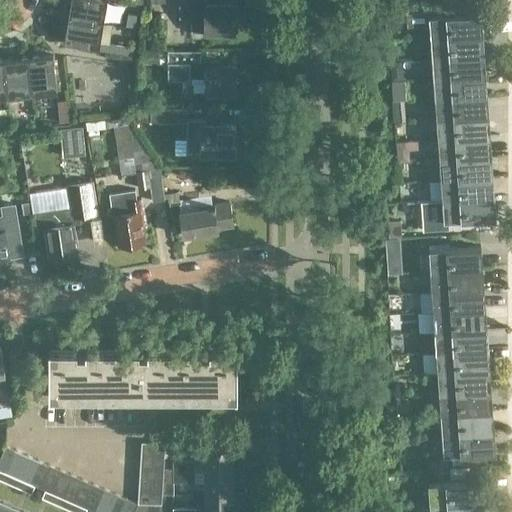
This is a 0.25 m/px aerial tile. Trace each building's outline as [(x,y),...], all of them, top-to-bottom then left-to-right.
[(70,0),(68,17),(103,23),(106,0),(70,0)] [(192,18),(192,33),(234,33),(234,2),(206,2),(205,0),(179,0),(179,18),(192,18)] [(480,12),(428,16),(430,36),(482,33),(480,12)] [(135,14),(127,13),(126,25),(134,26),(135,14)] [(64,42),(99,48),(100,44),(103,23),(68,17),(64,42)] [(483,53),(482,33),(430,36),(431,57),(483,53)] [(100,44),(99,48),(98,55),(132,61),(134,50),(100,44)] [(175,48),(139,49),(140,62),(175,62),(175,48)] [(483,53),(431,57),(433,77),(485,74),(483,53)] [(53,55),(28,58),(32,94),(57,91),(53,55)] [(28,58),(3,60),(7,96),(32,94),(28,58)] [(235,92),(235,65),(220,65),(220,61),(189,61),(189,77),(206,76),(206,93),(235,92)] [(486,94),(485,74),(433,77),(434,98),(486,94)] [(65,113),(75,112),(75,91),(65,91),(65,113)] [(486,94),(434,98),(436,118),(488,114),(486,94)] [(151,108),(151,122),(187,122),(187,120),(187,108),(151,108)] [(436,118),(437,138),(489,135),(488,114),(436,118)] [(148,170),(149,177),(161,175),(160,170),(129,117),(114,119),(122,174),(137,172),(148,170)] [(187,153),(201,153),(236,153),(236,124),(207,124),(207,120),(187,120),(187,122),(187,153)] [(63,143),(77,142),(78,156),(85,155),(83,130),(62,132),(63,143)] [(489,135),(437,138),(439,159),(491,155),(489,135)] [(439,159),(440,179),(492,176),(491,155),(439,159)] [(148,170),(137,172),(140,188),(150,186),(149,177),(148,170)] [(165,200),(161,175),(149,177),(150,186),(153,202),(165,200)] [(492,176),(440,179),(442,200),(494,196),(492,176)] [(80,216),(97,213),(92,181),(67,185),(71,207),(35,213),(37,229),(44,228),(49,257),(78,252),(73,223),(81,222),(80,216)] [(119,246),(145,242),(143,226),(145,225),(141,199),(137,200),(135,189),(109,193),(111,206),(107,212),(112,215),(114,215),(119,246)] [(495,217),(494,196),(442,200),(443,220),(495,217)] [(212,207),(181,211),(179,201),(170,202),(173,218),(181,217),(184,235),(218,230),(217,228),(233,226),(229,202),(212,204),(212,207)] [(18,229),(14,205),(2,207),(4,216),(0,216),(0,263),(9,262),(4,231),(18,229)] [(391,237),(393,237),(403,236),(403,220),(392,220),(390,220),(391,237)] [(481,246),(428,250),(430,271),(482,268),(481,246)] [(483,287),(482,268),(430,271),(431,291),(483,287)] [(433,312),(485,308),(483,287),(431,291),(433,312)] [(433,312),(434,332),(486,328),(485,308),(433,312)] [(436,353),(488,349),(486,328),(434,332),(436,353)] [(436,353),(437,373),(489,369),(488,349),(436,353)] [(49,397),(111,397),(111,351),(49,351),(49,397)] [(111,397),(174,397),(174,351),(111,351),(111,397)] [(236,351),(174,351),(174,397),(236,398),(236,351)] [(438,393),(491,389),(489,369),(437,373),(438,393)] [(492,410),(491,389),(438,393),(440,414),(492,410)] [(440,414),(441,434),(494,431),(492,410),(440,414)] [(443,455),(495,451),(494,431),(441,434),(443,455)] [(165,444),(141,442),(140,455),(164,456),(165,444)] [(0,479),(1,480),(5,472),(15,450),(5,446),(0,457),(0,479)] [(194,461),(172,461),(172,471),(195,471),(204,471),(232,472),(232,447),(204,447),(204,460),(194,461)] [(15,450),(5,472),(1,480),(13,485),(16,477),(26,455),(15,450)] [(26,455),(16,477),(13,485),(24,490),(27,482),(37,460),(26,455)] [(140,455),(139,467),(163,469),(164,456),(140,455)] [(35,486),(38,487),(48,465),(37,460),(27,482),(24,490),(32,493),(35,486)] [(41,499),(46,500),(49,492),(59,470),(48,465),(38,487),(45,490),(41,499)] [(163,481),(163,469),(139,467),(138,479),(163,481)] [(59,470),(49,492),(46,500),(57,505),(60,497),(70,475),(59,470)] [(195,471),(172,471),(172,483),(195,483),(195,471)] [(232,496),(232,472),(204,471),(204,496),(232,496)] [(68,510),(72,502),(81,480),(70,475),(60,497),(57,505),(68,510)] [(138,479),(138,492),(162,493),(163,481),(138,479)] [(81,480),(72,502),(68,510),(73,511),(80,511),(83,507),(92,485),(81,480)] [(480,481),(427,485),(429,505),(481,502),(480,481)] [(86,511),(87,509),(94,511),(104,490),(92,485),(83,507),(80,511),(86,511)] [(94,511),(107,511),(115,495),(104,490),(94,511)] [(138,492),(137,504),(162,506),(162,499),(162,493),(138,492)] [(120,511),(126,500),(115,495),(107,511),(120,511)] [(232,511),(232,496),(204,496),(204,509),(204,511),(232,511)] [(120,511),(133,511),(137,505),(126,500),(120,511)] [(481,511),(481,502),(429,505),(429,511),(481,511)]
